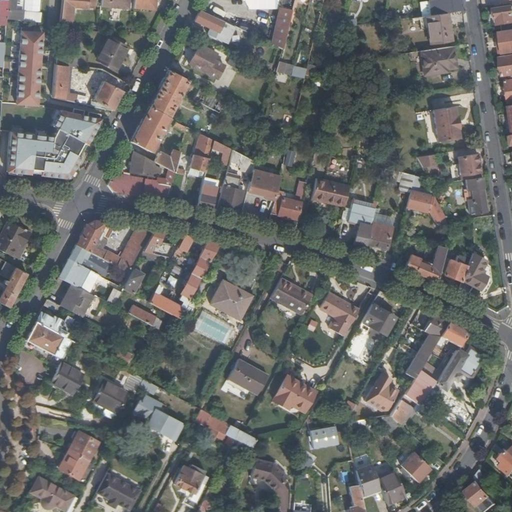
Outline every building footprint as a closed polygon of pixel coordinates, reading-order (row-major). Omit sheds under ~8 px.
[(6,0),(6,11),(5,21),(22,21),(22,11),(20,11),(14,11),(14,0),(6,0)] [(94,0),(61,0),(59,24),(71,25),(72,9),(93,11),(94,0)] [(127,0),(100,0),(100,8),(127,10),(127,0)] [(154,0),(132,0),(132,8),(154,10),(154,0)] [(294,0),(278,0),(275,15),(277,16),(280,8),(292,11),(294,0)] [(447,14),(462,11),(460,0),(443,0),(427,2),(429,16),(447,14)] [(213,3),(208,15),(223,23),(232,27),(236,29),(246,33),(267,44),(271,30),(213,3)] [(282,51),(292,11),(280,8),(277,16),(270,45),(282,51)] [(501,26),(502,32),(511,30),(511,8),(496,11),(497,19),(498,19),(499,26),(501,26)] [(208,15),(199,11),(194,21),(217,33),(223,23),(208,15)] [(451,41),(447,14),(429,16),(425,17),(429,45),(451,41)] [(232,27),(223,23),(217,33),(226,38),(232,27)] [(31,28),(19,27),(13,103),(35,105),(41,33),(30,33),(31,28)] [(242,41),(246,33),(236,29),(232,37),(242,41)] [(504,55),(511,54),(511,32),(501,34),(504,55)] [(341,39),(336,62),(359,58),(348,38),(341,39)] [(101,64),(118,73),(130,51),(113,42),(101,64)] [(189,65),(217,80),(224,67),(214,61),(216,55),(198,46),(189,65)] [(455,69),(452,48),(420,53),(421,59),(424,78),(438,76),(438,72),(455,69)] [(70,67),(85,70),(87,58),(56,54),(55,65),(70,67)] [(243,63),(231,57),(227,64),(239,71),(243,63)] [(504,76),(511,74),(511,57),(501,59),(504,76)] [(294,66),(279,63),(276,74),(291,77),(293,68),(294,66)] [(52,98),(74,103),(74,95),(64,92),(65,80),(69,81),(70,67),(55,65),(52,98)] [(306,70),(293,68),(291,77),(303,80),(304,75),(306,70)] [(192,84),(167,71),(148,107),(167,117),(184,87),(189,90),(192,84)] [(92,100),(112,112),(122,92),(102,82),(92,100)] [(211,102),(215,97),(195,86),(192,92),(211,102)] [(167,117),(148,107),(129,142),(148,152),(167,117)] [(456,117),(455,108),(433,111),(437,144),(460,141),(458,131),(459,131),(458,118),(456,117)] [(49,137),(8,131),(5,170),(62,178),(68,175),(98,120),(59,110),(50,126),(55,128),(49,137)] [(172,128),(183,133),(185,128),(175,122),(172,128)] [(212,142),(200,135),(195,157),(194,156),(190,168),(205,172),(210,152),(212,142)] [(222,147),(212,142),(210,152),(220,155),(222,147)] [(231,152),(222,147),(220,155),(219,163),(227,165),(228,162),(231,152)] [(275,168),(279,152),(272,150),(270,161),(274,163),(273,168),(275,168)] [(168,170),(174,173),(179,153),(173,151),(169,159),(157,153),(152,161),(152,162),(154,163),(168,170)] [(152,162),(132,152),(129,172),(151,177),(152,173),(159,174),(161,169),(153,165),(154,163),(152,162)] [(242,157),(231,152),(228,162),(236,164),(235,167),(239,168),(242,157)] [(317,163),(319,154),(313,152),(310,161),(317,163)] [(435,166),(433,156),(417,159),(422,168),(435,166)] [(477,156),(456,160),(459,177),(480,174),(477,156)] [(254,164),(242,157),(239,168),(238,171),(251,174),(252,171),(254,164)] [(205,172),(190,168),(189,175),(203,179),(205,172)] [(174,173),(168,170),(165,179),(157,177),(156,183),(169,185),(171,185),(174,173)] [(400,192),(408,194),(409,192),(413,177),(384,170),(382,179),(402,184),(400,192)] [(251,174),(246,193),(273,200),(275,192),(279,178),(252,171),(251,174)] [(222,187),(236,190),(239,178),(225,174),(222,187)] [(465,181),(481,179),(480,174),(459,177),(459,182),(465,181)] [(156,183),(111,175),(106,185),(111,193),(167,201),(169,185),(156,183)] [(415,193),(429,197),(430,194),(418,190),(420,180),(420,179),(413,177),(409,192),(415,193)] [(310,200),(343,207),(348,188),(315,179),(310,200)] [(486,214),(481,179),(465,181),(466,194),(472,193),(473,202),(468,203),(469,215),(475,214),(475,215),(486,214)] [(199,194),(214,198),(216,188),(202,184),(199,194)] [(293,201),(300,203),(304,186),(297,184),(293,201)] [(222,187),(218,204),(239,209),(242,192),(236,190),(222,187)] [(275,192),(273,200),(273,201),(280,202),(281,198),(282,194),(275,192)] [(408,194),(405,209),(425,214),(429,197),(415,193),(409,192),(408,194)] [(199,194),(196,207),(211,210),(214,198),(199,194)] [(429,197),(425,214),(430,215),(434,199),(429,197)] [(273,201),(269,214),(296,220),(300,203),(293,201),(281,198),(280,202),(273,201)] [(358,224),(352,249),(363,254),(366,244),(371,223),(373,215),(374,211),(375,205),(352,200),(347,221),(358,224)] [(377,216),(373,215),(371,223),(384,227),(386,218),(377,216)] [(393,220),(386,218),(384,227),(391,228),(393,220)] [(126,273),(149,229),(139,228),(122,260),(102,249),(112,229),(104,225),(105,222),(95,221),(86,225),(74,245),(111,265),(126,273)] [(0,234),(0,251),(17,260),(23,249),(21,248),(29,232),(7,222),(0,234)] [(371,223),(366,244),(385,249),(391,228),(384,227),(371,223)] [(166,257),(172,245),(158,242),(163,232),(153,230),(141,252),(158,255),(166,257)] [(184,251),(191,237),(183,235),(175,250),(180,253),(181,250),(184,251)] [(207,263),(218,243),(206,240),(197,258),(198,258),(207,263)] [(111,265),(74,245),(67,260),(97,275),(103,279),(111,265)] [(409,255),(404,269),(435,283),(438,273),(442,258),(444,249),(436,247),(430,265),(409,255)] [(158,255),(141,252),(138,258),(157,262),(158,255)] [(466,267),(461,280),(492,297),(499,286),(490,282),(491,280),(494,281),(495,278),(490,276),(488,280),(486,280),(479,276),(484,265),(486,263),(470,255),(466,267)] [(463,259),(456,257),(453,262),(461,265),(463,259)] [(199,279),(207,263),(198,258),(189,274),(191,275),(199,279)] [(442,258),(438,273),(444,276),(448,261),(442,258)] [(97,275),(67,260),(57,277),(66,283),(77,288),(80,284),(84,277),(93,282),(95,278),(97,275)] [(444,276),(460,282),(461,280),(466,267),(461,265),(453,262),(448,261),(444,276)] [(0,302),(8,307),(25,274),(6,262),(0,273),(0,274),(8,279),(7,281),(4,280),(2,283),(0,281),(0,289),(2,290),(0,293),(0,302)] [(479,276),(486,280),(489,274),(488,267),(484,265),(479,276)] [(121,289),(131,294),(141,274),(132,270),(121,289)] [(184,296),(188,299),(199,279),(191,275),(187,282),(185,281),(183,287),(184,288),(181,295),(184,296)] [(100,281),(95,278),(93,282),(84,277),(80,284),(77,288),(86,293),(91,296),(100,281)] [(309,296),(278,279),(267,299),(299,316),(309,296)] [(208,303),(237,319),(250,296),(220,280),(208,303)] [(77,288),(66,283),(64,286),(66,287),(64,291),(63,291),(56,304),(58,306),(81,318),(90,301),(92,301),(94,297),(91,296),(86,293),(77,288)] [(177,318),(182,310),(188,299),(184,296),(178,308),(156,296),(160,287),(156,285),(147,302),(177,318)] [(107,304),(112,307),(116,299),(119,294),(113,291),(111,296),(107,304)] [(343,337),(358,310),(327,293),(319,308),(335,317),(328,329),(343,337)] [(56,304),(46,299),(43,304),(55,311),(58,306),(56,304)] [(126,314),(149,326),(154,318),(130,305),(126,314)] [(395,318),(371,306),(361,323),(373,329),(369,335),(375,339),(379,332),(385,335),(395,318)] [(50,317),(39,311),(34,321),(63,337),(72,320),(66,316),(63,321),(52,315),(50,317)] [(438,337),(447,322),(432,315),(423,331),(428,335),(405,374),(413,379),(414,377),(418,370),(422,363),(438,337)] [(63,337),(34,321),(24,340),(62,360),(72,341),(63,337)] [(461,342),(467,332),(447,322),(438,337),(457,347),(459,344),(461,342)] [(164,327),(161,333),(168,336),(174,325),(169,323),(164,327)] [(345,355),(364,363),(372,342),(353,335),(345,355)] [(237,342),(246,350),(252,344),(244,336),(237,342)] [(478,353),(461,342),(459,344),(468,349),(453,372),(458,375),(465,380),(476,362),(474,360),(478,353)] [(468,349),(459,344),(457,347),(440,375),(435,382),(418,370),(414,377),(427,386),(439,394),(449,379),(454,382),(458,375),(453,372),(468,349)] [(118,347),(110,362),(112,363),(123,368),(130,354),(118,347)] [(225,380),(255,395),(266,375),(236,360),(225,380)] [(61,363),(50,383),(72,394),(82,375),(61,363)] [(435,382),(440,375),(422,363),(418,370),(435,382)] [(142,378),(130,372),(127,378),(123,387),(122,388),(134,394),(142,378)] [(127,378),(121,375),(117,383),(123,387),(127,378)] [(379,404),(376,409),(380,411),(387,410),(398,392),(388,386),(391,380),(380,375),(367,397),(379,404)] [(414,377),(413,379),(409,385),(403,394),(410,400),(416,404),(427,386),(414,377)] [(289,405),(303,412),(313,394),(285,378),(272,401),(287,409),(289,405)] [(157,387),(143,379),(138,387),(153,395),(157,387)] [(93,402),(116,414),(127,394),(103,382),(93,402)] [(410,400),(403,394),(390,416),(400,425),(411,407),(407,404),(410,400)] [(145,395),(141,402),(157,411),(160,405),(160,404),(145,395)] [(364,403),(376,409),(379,404),(367,397),(364,403)] [(145,425),(170,438),(178,422),(157,411),(141,402),(139,401),(132,413),(147,421),(145,425)] [(336,421),(345,423),(354,407),(346,402),(336,421)] [(426,420),(430,415),(416,405),(413,410),(426,420)] [(199,409),(194,419),(204,424),(209,414),(199,409)] [(232,438),(233,437),(236,429),(219,419),(209,414),(204,424),(208,426),(224,434),(228,435),(232,438)] [(390,432),(400,425),(390,416),(380,417),(381,419),(390,432)] [(370,427),(366,420),(356,422),(358,429),(370,427)] [(309,430),(308,430),(312,450),(339,445),(336,431),(335,425),(313,429),(309,430)] [(222,438),(224,434),(208,426),(204,434),(213,438),(214,435),(222,438)] [(251,447),(255,439),(241,431),(236,429),(233,437),(247,444),(251,447)] [(78,432),(68,450),(87,461),(97,442),(78,432)] [(231,455),(235,457),(239,448),(243,450),(247,444),(233,437),(232,438),(231,441),(225,453),(231,455)] [(87,461),(68,450),(58,468),(77,479),(87,461)] [(511,475),(511,451),(509,454),(507,453),(501,461),(504,465),(500,469),(510,478),(511,475)] [(411,452),(398,466),(415,483),(428,470),(411,452)] [(219,464),(219,465),(225,468),(231,455),(225,453),(219,464)] [(261,481),(274,491),(286,476),(272,465),(253,460),(248,478),(261,481)] [(89,463),(86,467),(93,471),(95,466),(89,463)] [(354,470),(357,486),(359,495),(378,487),(376,479),(370,464),(354,470)] [(174,484),(193,493),(199,482),(202,475),(183,465),(174,484)] [(481,470),(474,480),(479,485),(468,494),(479,508),(491,498),(483,490),(491,483),(481,470)] [(108,499),(108,500),(116,505),(117,504),(129,510),(139,491),(107,473),(97,492),(108,499)] [(378,487),(386,503),(401,497),(391,473),(376,479),(378,487)] [(53,505),(65,511),(73,498),(74,496),(38,476),(29,492),(40,498),(40,502),(42,506),(46,508),(50,508),(53,505)] [(204,484),(199,482),(193,493),(190,499),(195,501),(204,484)] [(76,486),(74,490),(81,494),(83,490),(76,486)] [(362,511),(359,495),(357,486),(349,488),(353,508),(349,509),(349,511),(362,511)] [(208,490),(204,498),(213,502),(216,495),(208,490)] [(73,498),(65,511),(69,511),(76,499),(73,498)] [(495,504),(491,498),(479,508),(481,511),(492,511),(494,511),(492,507),(495,504)] [(116,505),(108,500),(106,504),(114,508),(116,505)] [(203,511),(204,511),(209,503),(202,500),(197,509),(203,511)]
